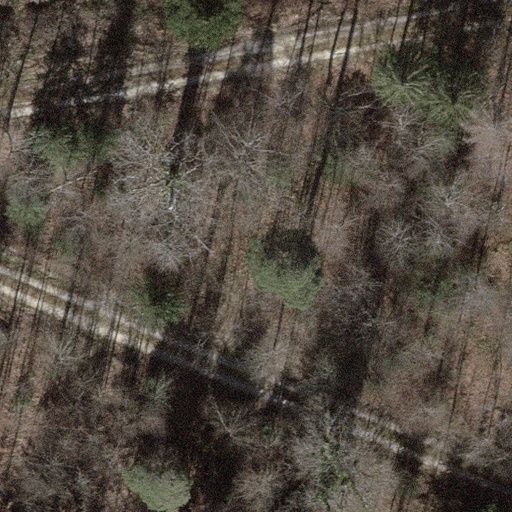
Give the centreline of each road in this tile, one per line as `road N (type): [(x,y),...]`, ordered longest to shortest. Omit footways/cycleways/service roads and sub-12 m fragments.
road 1 (track): [(511,483),(0,281)]
road 2 (track): [(0,106),(511,21)]
